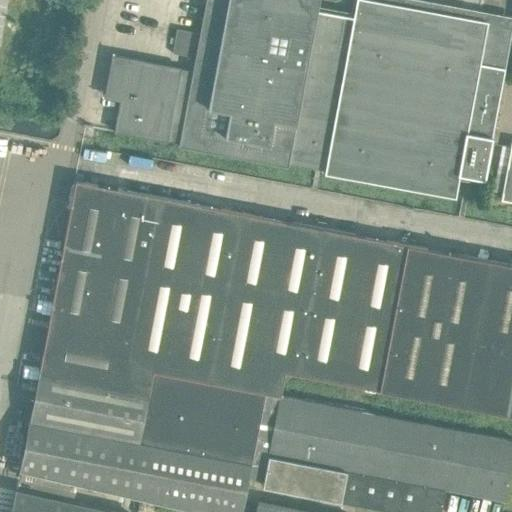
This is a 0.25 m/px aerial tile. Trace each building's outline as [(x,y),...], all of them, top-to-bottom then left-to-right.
[(120,99),(114,131),(167,140),(167,139),(179,141),(178,145),(286,165),(289,163),(324,170),(355,13),(317,6),(318,0),(206,0),(193,71),(181,69),(181,67),(112,54),(104,96),(120,99)] [(375,0),(357,0),(355,13),(324,170),(324,172),(454,196),(459,173),(484,178),(504,68),(501,67),(510,20),(401,0),(383,0),(383,1),(375,0)] [(511,140),(501,198),(511,200),(511,140)] [(195,224),(199,204),(74,180),(38,369),(149,391),(153,369),(125,364),(153,216),(195,224)] [(208,380),(240,212),(199,204),(195,224),(153,216),(125,364),(153,369),(167,372),(208,380)] [(379,388),(407,244),(240,212),(208,380),(167,372),(141,498),(204,511),(239,511),(247,475),(262,478),(278,395),(283,370),(379,388)] [(511,413),(511,263),(407,244),(379,388),(511,413)] [(141,498),(167,372),(153,369),(149,391),(38,369),(19,470),(141,498)] [(511,439),(278,395),(262,478),(261,484),(404,511),(439,511),(444,488),(504,500),(511,459),(511,439)] [(13,511),(18,491),(15,490),(9,511),(13,511)] [(114,511),(18,491),(13,511),(114,511)] [(306,511),(257,502),(255,511),(306,511)]
